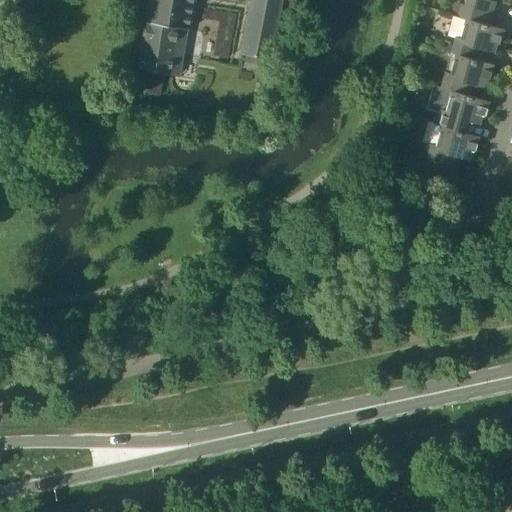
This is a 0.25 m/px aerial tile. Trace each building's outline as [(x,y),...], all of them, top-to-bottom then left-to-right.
[(190,29),(194,0),(151,0),(140,69),(179,75),(182,55),(174,54),(178,27),(190,29)] [(280,0),(251,0),(241,55),(269,60),(280,0)] [(465,0),(465,5),(488,12),(491,1),(496,2),(490,0),(465,0)] [(488,12),(465,5),(460,4),(457,16),(466,18),(489,25),(492,13),(488,12)] [(451,52),(455,54),(474,59),(477,48),(494,52),(497,43),(500,44),(504,29),(489,25),(466,18),(460,38),(455,37),(451,52)] [(467,83),(484,87),(486,78),(489,79),(494,64),(474,59),(455,54),(450,73),(446,72),(441,88),(464,94),(467,83)] [(436,125),(441,126),(460,131),(463,120),(480,124),(482,115),(485,116),(489,101),(464,94),(441,88),(433,85),(427,109),(440,113),(436,125)] [(453,155),(469,159),(472,150),(475,151),(479,137),(460,131),(441,126),(435,145),(427,143),(419,170),(450,179),(453,167),(449,166),(453,155)]
